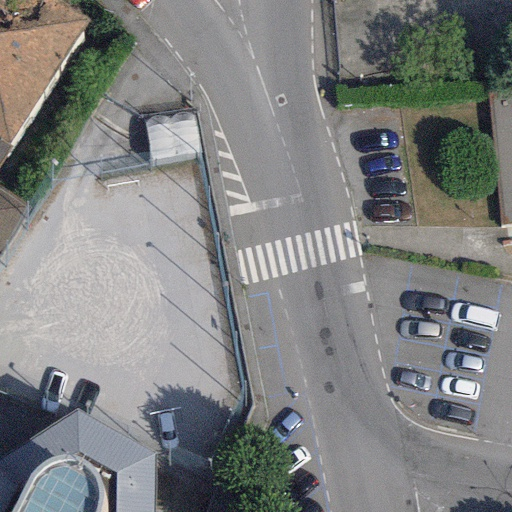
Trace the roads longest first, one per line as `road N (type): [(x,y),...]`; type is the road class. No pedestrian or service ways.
road 1 (primary): [(355,421),(293,170)]
road 2 (primary): [(180,0),(218,43),(293,170)]
road 3 (primary): [(293,170),(274,0)]
road 4 (primary): [(511,473),(416,448),(355,421)]
